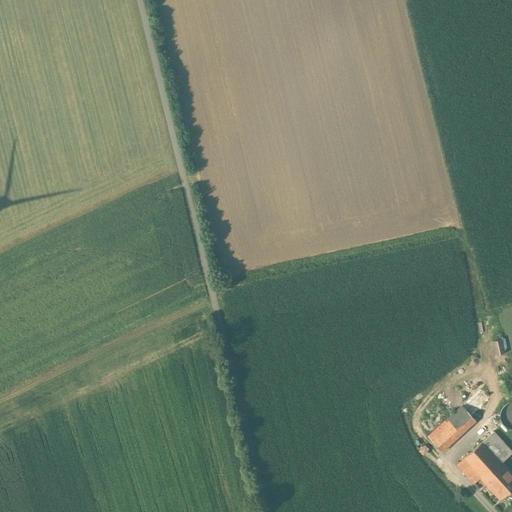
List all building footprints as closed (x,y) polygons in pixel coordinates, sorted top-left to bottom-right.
[(502,339),(493,341),(496,355),(505,353),(502,339)] [(476,377),(454,397),(462,406),(480,389),(480,390),(485,386),(476,377)] [(480,389),(462,406),(472,416),(490,400),(480,390),(480,389)] [(511,403),(510,404),(507,405),(505,407),(503,410),(502,413),(501,417),(502,420),(503,423),(504,425),(507,428),(511,429),(511,403)] [(462,406),(428,437),(442,452),(476,421),(472,416),(462,406)] [(507,448),(493,432),(483,441),(496,457),(507,448)] [(483,441),(464,458),(479,474),(497,458),(496,457),(483,441)] [(479,474),(464,458),(457,464),(473,483),(481,476),(479,474)] [(511,487),(511,475),(497,458),(479,474),(481,476),(500,498),(511,487)]
